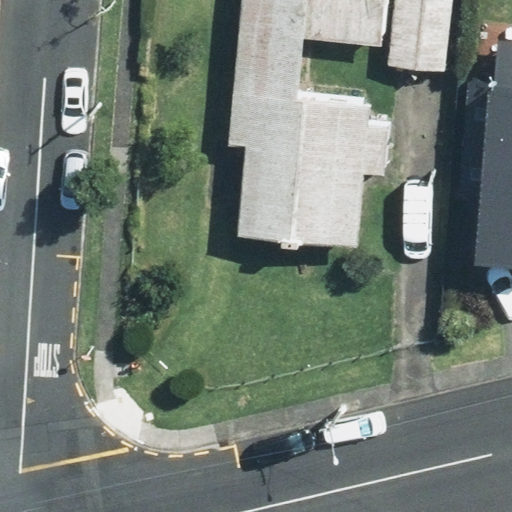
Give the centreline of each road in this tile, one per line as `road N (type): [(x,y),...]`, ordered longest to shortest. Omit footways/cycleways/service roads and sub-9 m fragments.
road 1 (residential): [(18,511),(13,410),(46,0)]
road 2 (residential): [(246,511),(511,446)]
